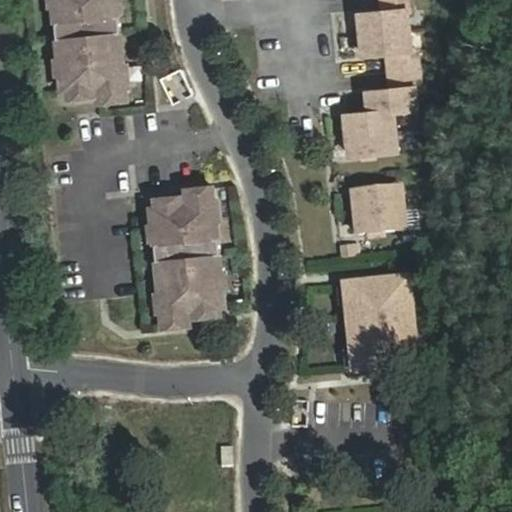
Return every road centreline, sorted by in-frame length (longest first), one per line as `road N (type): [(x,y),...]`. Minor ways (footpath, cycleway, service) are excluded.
road 1 (residential): [(267,380),(276,251),(262,181),(200,36),(193,0)]
road 2 (residential): [(15,379),(267,380)]
road 3 (secondary): [(0,229),(15,379)]
road 4 (secondary): [(15,379),(30,511)]
road 5 (residential): [(263,511),(267,380)]
